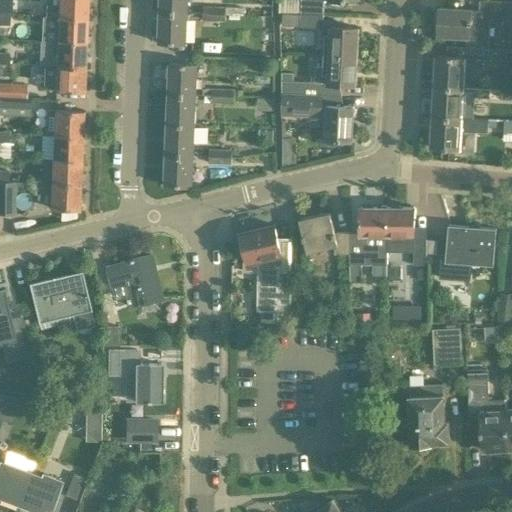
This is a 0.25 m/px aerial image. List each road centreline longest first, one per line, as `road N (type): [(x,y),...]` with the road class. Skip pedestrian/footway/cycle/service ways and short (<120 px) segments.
road 1 (residential): [(205,206),(203,438)]
road 2 (residential): [(137,0),(128,185),(134,222)]
road 3 (residential): [(205,206),(388,166)]
road 4 (residential): [(388,166),(398,0)]
road 5 (residential): [(0,254),(134,222)]
road 6 (residential): [(511,181),(388,166)]
